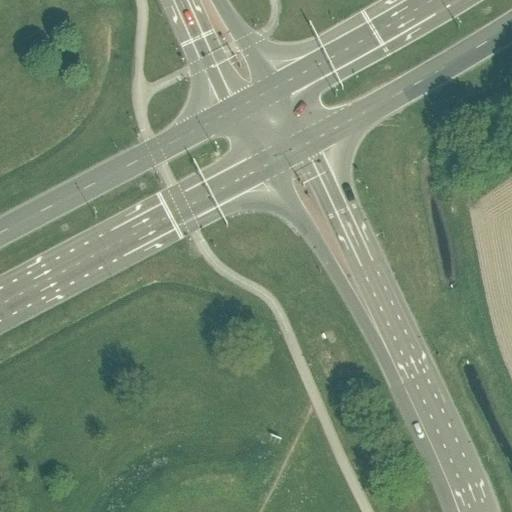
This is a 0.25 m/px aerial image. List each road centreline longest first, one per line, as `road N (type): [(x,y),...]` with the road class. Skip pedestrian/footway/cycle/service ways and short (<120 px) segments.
road 1 (primary): [(0,306),(264,167)]
road 2 (primary): [(233,111),(0,233)]
road 3 (primary): [(310,143),(511,27)]
road 4 (tertiary): [(390,354),(367,274),(310,143)]
road 5 (tertiary): [(264,167),(390,354)]
road 6 (primary): [(436,0),(278,87)]
road 7 (tertiary): [(467,511),(390,354)]
road 8 (tertiary): [(181,0),(233,111)]
